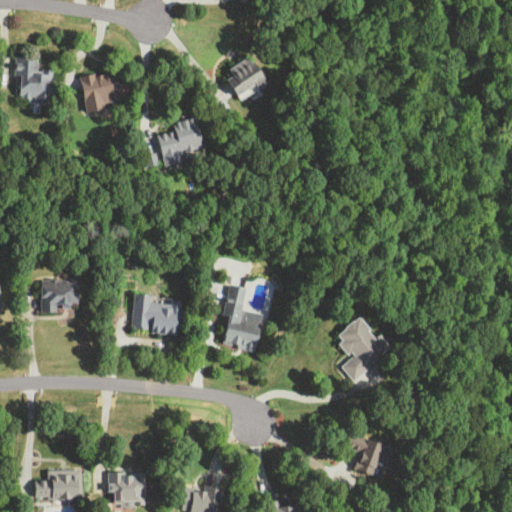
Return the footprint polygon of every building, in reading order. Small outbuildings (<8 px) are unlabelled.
[(225,70),(240,96),(267,82),(253,55),(225,70)] [(52,104),(53,68),(37,68),(38,58),(14,57),(13,75),(20,75),(19,97),(40,98),(40,104),(52,104)] [(84,107),(128,103),(125,71),(80,75),(84,107)] [(163,166),(181,163),(179,152),(203,148),(196,117),(172,122),(174,130),(157,134),(163,166)] [(39,279),(39,309),(77,309),(77,279),(39,279)] [(262,314),(241,310),(245,288),(228,285),(218,344),(256,351),(262,314)] [(177,334),(180,299),(132,295),(129,330),(177,334)] [(339,366),(352,380),(387,348),(358,315),(334,338),(350,356),(339,366)] [(358,452),(352,469),(374,476),(380,455),(388,458),(392,446),(348,433),(344,448),(358,452)] [(80,469),(45,469),(45,480),(33,480),(33,500),(80,500),(80,469)] [(107,472),(107,505),(143,505),(143,472),(107,472)] [(180,485),(179,511),(218,511),(220,486),(180,485)] [(302,511),(301,504),(279,507),(278,500),(264,502),(264,511),(302,511)]
